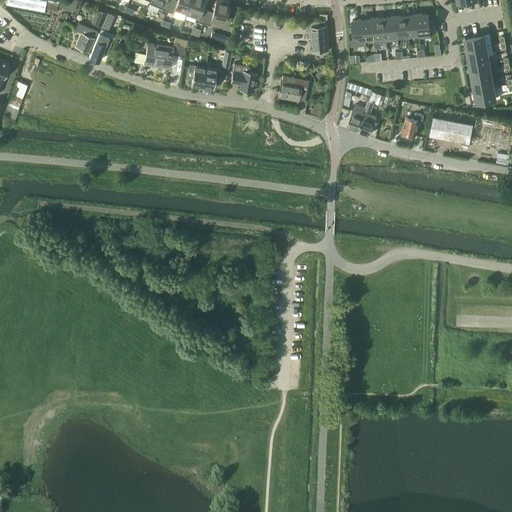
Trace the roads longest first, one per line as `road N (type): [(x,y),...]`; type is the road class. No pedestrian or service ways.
road 1 (residential): [(331,131),(274,109),(140,81),(28,38),(9,20)]
road 2 (unclassified): [(23,201),(268,228),(329,254)]
road 3 (unclassified): [(511,269),(404,250),(348,268),(329,254)]
road 4 (unclassified): [(511,171),(331,131)]
road 5 (residential): [(444,0),(450,56),(360,67)]
road 6 (unclassified): [(329,254),(331,131)]
